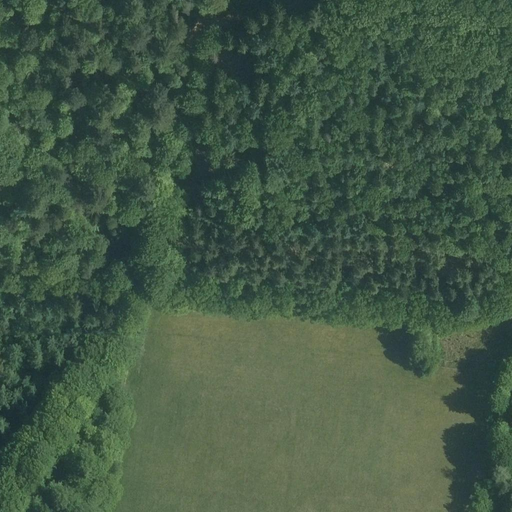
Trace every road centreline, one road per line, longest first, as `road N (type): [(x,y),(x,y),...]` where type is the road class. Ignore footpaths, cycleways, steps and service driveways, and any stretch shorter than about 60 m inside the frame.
road 1 (track): [(0,508),(127,302),(195,28),(245,0)]
road 2 (track): [(0,272),(500,310)]
road 3 (track): [(473,511),(507,341),(499,297),(511,236)]
